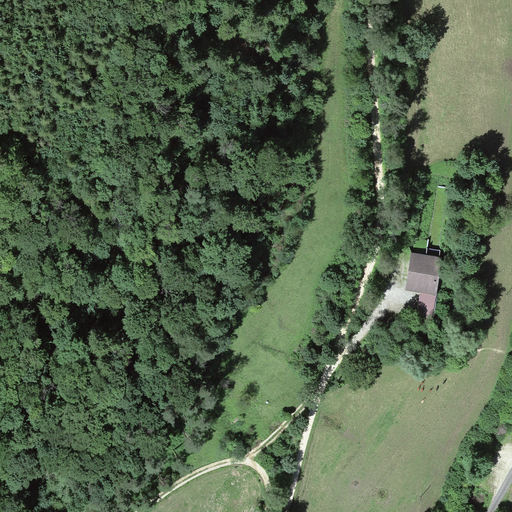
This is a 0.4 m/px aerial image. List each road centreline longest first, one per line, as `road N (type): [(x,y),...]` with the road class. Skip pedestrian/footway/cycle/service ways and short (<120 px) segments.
road 1 (track): [(364,0),(379,217),(337,350)]
road 2 (track): [(264,511),(266,482),(240,460),(197,472),(139,511)]
road 3 (track): [(329,0),(317,153)]
road 4 (track): [(283,511),(317,391)]
road 5 (track): [(204,0),(184,67),(188,116)]
